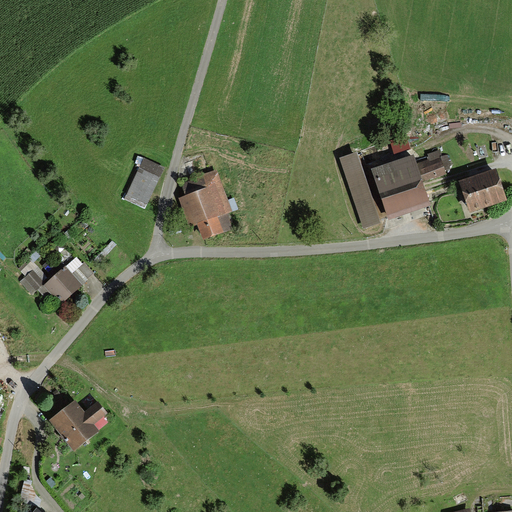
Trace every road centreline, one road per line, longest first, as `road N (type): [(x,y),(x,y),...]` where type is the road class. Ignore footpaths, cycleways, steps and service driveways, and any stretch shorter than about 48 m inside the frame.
road 1 (residential): [(0,483),(28,385),(112,288),(154,254),(338,246),(511,223)]
road 2 (track): [(221,0),(179,145)]
